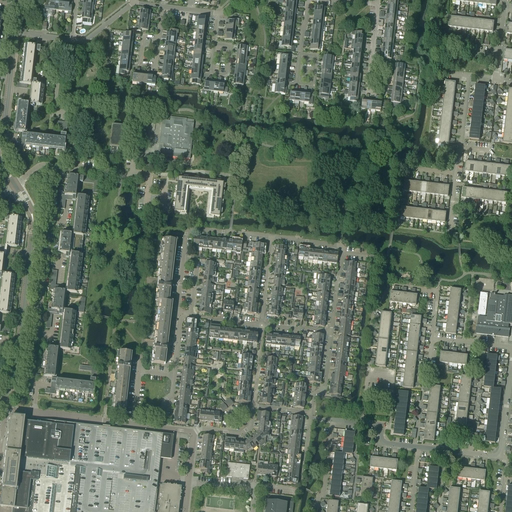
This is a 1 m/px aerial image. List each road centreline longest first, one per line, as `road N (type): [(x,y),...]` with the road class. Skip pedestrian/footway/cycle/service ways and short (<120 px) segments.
road 1 (residential): [(331,333),(336,244),(270,237)]
road 2 (residential): [(71,168),(77,115),(55,113),(61,37)]
